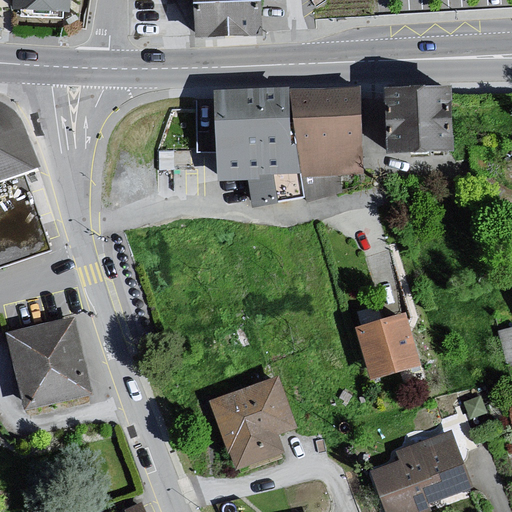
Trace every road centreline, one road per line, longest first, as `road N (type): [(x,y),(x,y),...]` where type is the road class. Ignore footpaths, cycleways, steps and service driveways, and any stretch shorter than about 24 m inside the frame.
road 1 (tertiary): [(177,511),(84,257),(72,153),(75,67)]
road 2 (primary): [(511,56),(100,68)]
